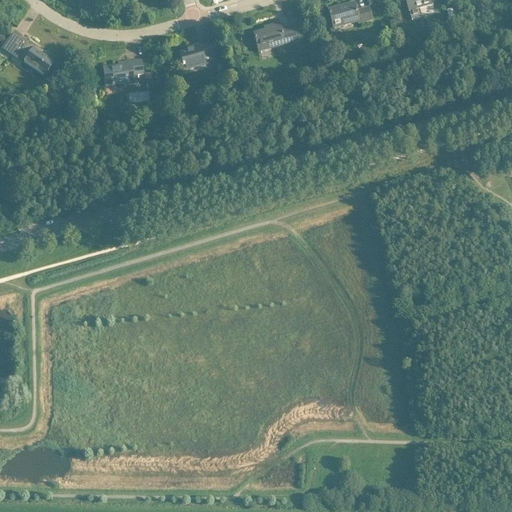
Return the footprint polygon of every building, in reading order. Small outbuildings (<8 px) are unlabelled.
[(406,0),(407,3),(409,2),(411,10),(432,4),(432,2),(437,0),(406,0)] [(368,8),(367,9),(355,12),(353,4),(328,11),(329,15),(328,15),(329,17),(330,17),(333,29),(358,22),(358,24),(371,21),(368,8)] [(447,27),(445,27),(446,33),(454,31),(450,15),(445,16),(447,27)] [(297,26),(288,28),(280,31),(279,24),(269,27),(270,30),(253,34),(254,39),(253,39),(254,41),(255,41),(258,52),(301,40),(297,26)] [(37,49),(22,39),(18,46),(10,41),(11,40),(10,39),(4,48),(3,50),(43,78),(53,63),(37,52),(37,51),(37,50),(37,49)] [(210,44),(190,49),(190,52),(180,55),(183,66),(181,67),(182,69),(183,69),(184,72),(205,66),(203,59),(214,56),(210,44)] [(143,75),(141,61),(130,63),(131,66),(103,69),(105,87),(112,86),(112,87),(115,86),(115,85),(124,84),(124,86),(138,84),(137,76),(143,75)] [(245,74),(249,87),(259,84),(255,71),(245,74)]
